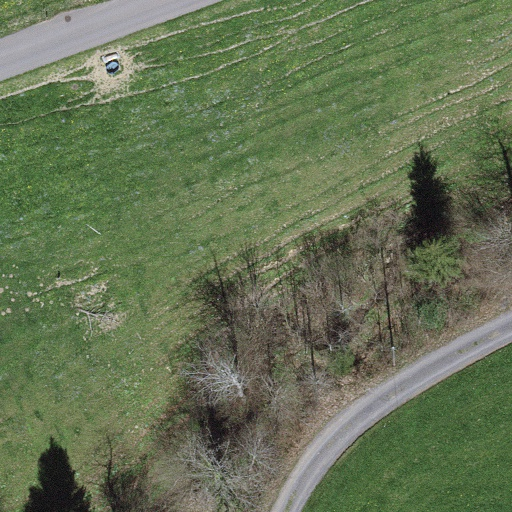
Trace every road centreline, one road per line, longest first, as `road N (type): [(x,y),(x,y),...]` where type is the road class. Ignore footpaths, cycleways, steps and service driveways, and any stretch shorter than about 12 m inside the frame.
road 1 (track): [(511,344),(417,389),(329,454),(295,511)]
road 2 (unclassified): [(172,0),(0,62)]
